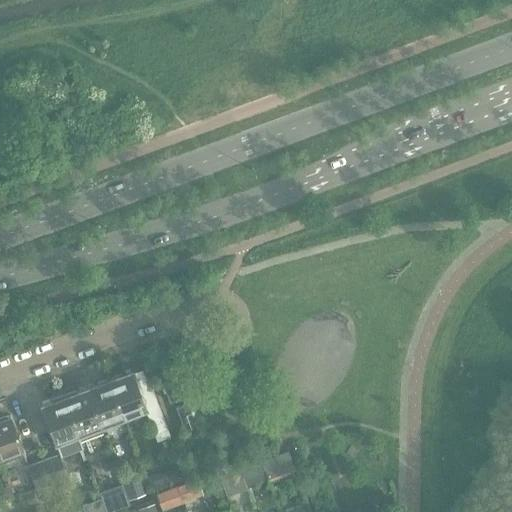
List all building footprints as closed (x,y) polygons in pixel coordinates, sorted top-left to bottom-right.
[(120,374),(109,378),(124,418),(147,409),(158,440),(169,436),(146,375),(136,379),(133,371),(123,375),(120,374)] [(178,377),(168,381),(163,383),(169,401),(185,395),(178,377)] [(97,385),(87,389),(101,426),(124,418),(109,378),(97,382),(97,385)] [(75,391),(64,395),(81,441),(103,432),(101,426),(87,389),(78,392),(75,391)] [(83,448),(81,441),(64,395),(52,399),(52,402),(41,405),(56,443),(61,456),(83,448)] [(197,426),(188,402),(176,407),(185,430),(197,426)] [(0,460),(1,462),(24,453),(10,417),(8,418),(7,415),(0,418),(0,460)] [(295,469),(288,450),(262,460),(269,479),(295,469)] [(60,454),(45,460),(53,482),(69,476),(60,454)] [(42,486),(53,482),(45,460),(28,466),(37,488),(42,486)] [(240,468),(247,487),(254,485),(251,478),(265,472),(261,461),(240,468)] [(232,474),(221,478),(224,487),(235,483),(232,474)] [(127,485),(132,497),(148,491),(144,479),(127,485)] [(177,487),(183,502),(203,495),(198,479),(177,487)] [(53,482),(42,486),(47,500),(58,496),(53,482)] [(183,502),(177,487),(158,494),(163,509),(183,502)] [(109,511),(123,506),(119,496),(105,501),(109,511)]
